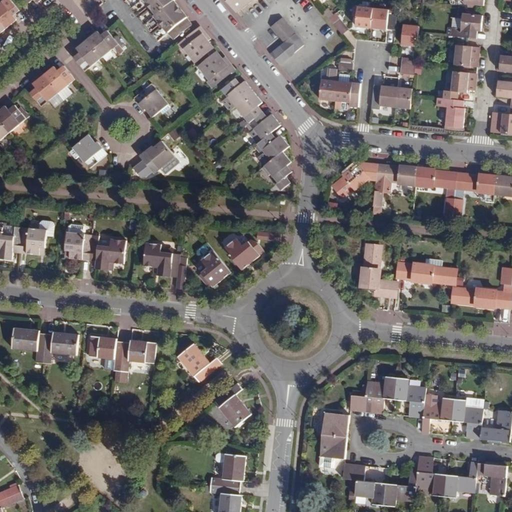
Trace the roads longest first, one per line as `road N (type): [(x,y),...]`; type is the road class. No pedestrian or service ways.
road 1 (residential): [(247,319),(0,287)]
road 2 (tertiary): [(313,135),(202,0)]
road 3 (residential): [(511,346),(341,335)]
road 4 (residential): [(478,152),(494,0)]
road 5 (tertiary): [(301,277),(313,135)]
road 6 (tertiary): [(292,372),(275,511)]
road 7 (residential): [(511,453),(383,440)]
road 8 (residential): [(120,128),(44,34)]
